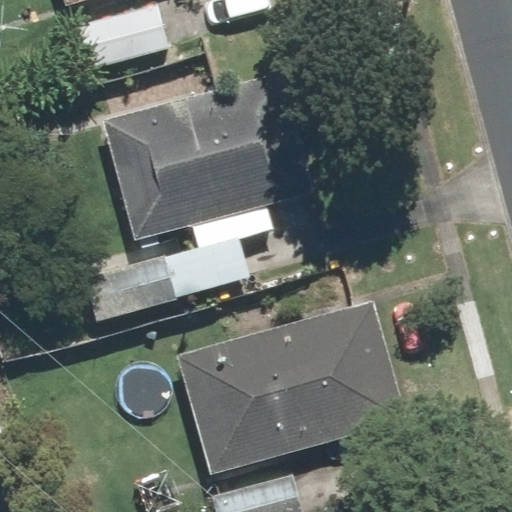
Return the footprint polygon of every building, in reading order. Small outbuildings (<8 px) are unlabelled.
[(170,49),(159,5),(77,26),(88,70),(170,49)] [(281,70),(105,120),(139,241),(316,191),(281,70)] [(87,279),(99,322),(251,279),(239,236),(87,279)] [(375,300),(179,355),(213,474),(409,419),(375,300)] [(215,498),(218,511),(303,511),(294,475),(215,498)]
